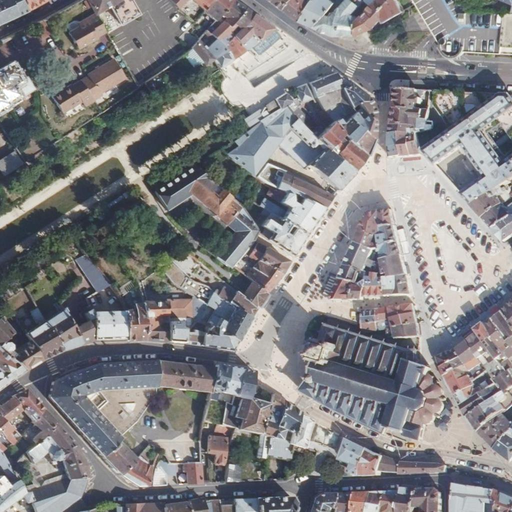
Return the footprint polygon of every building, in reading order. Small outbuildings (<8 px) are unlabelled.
[(0,0),(0,23),(16,16),(27,11),(19,0),(0,0)] [(19,0),(27,11),(38,4),(46,0),(19,0)] [(86,0),(95,15),(110,6),(120,23),(136,14),(129,0),(86,0)] [(168,0),(177,10),(180,7),(176,3),(179,0),(168,0)] [(185,0),(180,7),(177,10),(191,23),(198,16),(189,7),(193,2),(203,11),(210,0),(185,0)] [(196,41),(190,49),(202,66),(237,42),(232,37),(236,33),(227,24),(244,7),(238,3),(233,0),(228,0),(214,19),(204,31),(210,38),(201,46),(196,41)] [(214,19),(228,0),(210,0),(203,11),(214,19)] [(290,0),(284,8),(300,20),(315,0),(290,0)] [(315,0),(300,20),(315,27),(326,13),(335,1),(333,0),(315,0)] [(360,5),(353,0),(345,0),(331,18),(326,13),(315,27),(334,36),(357,35),(373,28),(382,17),(384,16),(379,12),(379,10),(381,10),(387,0),(376,0),(368,10),(357,24),(350,18),(360,5)] [(345,0),(335,0),(335,1),(326,13),(331,18),(345,0)] [(376,0),(363,0),(361,4),(368,10),(376,0)] [(399,11),(392,0),(387,0),(381,10),(379,10),(379,12),(384,16),(382,17),(384,21),(399,11)] [(511,9),(509,9),(508,11),(474,9),(464,8),(459,0),(411,0),(412,1),(411,3),(411,5),(412,7),(412,8),(414,9),(416,8),(425,3),(430,12),(421,17),(420,19),(420,21),(421,22),(423,24),(425,24),(434,40),(440,51),(435,51),(444,54),(445,52),(447,50),(468,50),(511,52),(511,9)] [(425,3),(416,8),(419,14),(421,17),(430,12),(425,3)] [(249,11),(244,7),(227,24),(236,33),(254,14),(249,11)] [(104,31),(92,11),(76,20),(78,24),(67,30),(77,48),(97,37),(96,36),(104,31)] [(278,34),(254,14),(236,33),(232,37),(237,42),(202,66),(199,68),(202,74),(215,64),(218,70),(236,58),(251,47),(258,53),(278,34)] [(42,20),(33,24),(39,35),(49,32),(42,20)] [(199,38),(187,27),(178,37),(190,49),(196,41),(199,38)] [(86,77),(79,81),(93,101),(100,97),(99,95),(124,78),(111,58),(86,75),(86,77)] [(10,64),(0,70),(0,108),(5,105),(7,108),(20,101),(17,98),(34,87),(26,75),(20,79),(10,64)] [(340,105),(365,96),(348,83),(334,73),(307,83),(313,98),(327,93),(329,95),(335,94),(336,97),(332,97),(336,101),(338,103),(340,105)] [(151,78),(142,86),(150,95),(158,89),(151,78)] [(84,107),(93,101),(79,81),(71,86),(70,85),(50,98),(61,114),(80,102),(84,107)] [(120,90),(124,96),(136,87),(132,82),(120,90)] [(272,100),(278,110),(283,106),(301,123),(306,116),(295,105),(297,102),(296,102),(309,99),(304,84),(291,89),(294,97),(291,99),(284,92),(272,100)] [(396,89),(394,107),(416,109),(416,106),(426,104),(426,100),(422,100),(422,97),(425,96),(425,90),(410,89),(396,89)] [(511,96),(511,95),(435,91),(434,107),(453,131),(425,154),(436,165),(463,145),(487,175),(462,194),(467,199),(468,201),(472,206),(508,184),(511,180),(511,96)] [(327,93),(313,98),(321,110),(322,111),(336,101),(332,97),(329,95),(327,93)] [(350,101),(356,105),(375,118),(367,102),(365,96),(350,101)] [(338,103),(326,115),(330,121),(366,155),(370,146),(373,139),(344,110),(340,105),(338,103)] [(356,105),(344,110),(373,139),(374,127),(375,118),(356,105)] [(353,173),(310,132),(301,123),(283,106),(278,110),(260,121),(232,141),(235,145),(227,157),(235,163),(241,169),(255,181),(259,184),(269,189),(275,191),(286,176),(261,162),(276,143),(303,168),(306,165),(314,171),(335,191),(340,186),(353,173)] [(393,117),(391,135),(404,136),(411,136),(413,120),(429,121),(430,107),(427,107),(427,110),(416,109),(394,107),(393,117)] [(363,159),(366,155),(330,121),(326,115),(322,111),(321,110),(317,114),(327,125),(323,129),(360,164),(363,159)] [(404,136),(404,157),(413,157),(423,156),(423,154),(419,135),(425,133),(425,130),(433,128),(432,121),(429,121),(413,120),(411,136),(404,136)] [(323,129),(318,123),(310,132),(353,173),(356,169),(360,164),(323,129)] [(404,136),(391,135),(391,144),(391,145),(392,158),(398,158),(404,157),(404,136)] [(0,159),(0,174),(1,176),(19,164),(12,152),(0,159)] [(241,169),(235,163),(231,167),(238,173),(241,169)] [(155,193),(166,210),(191,195),(234,230),(213,255),(226,266),(231,266),(251,241),(257,234),(246,214),(242,208),(193,166),(155,193)] [(286,176),(275,191),(289,197),(290,195),(323,210),(327,203),(331,197),(286,176)] [(508,184),(472,206),(478,212),(484,219),(511,198),(511,188),(511,189),(508,184)] [(318,217),(323,210),(290,195),(289,197),(275,191),(269,189),(265,196),(286,210),(284,213),(262,200),(257,208),(263,211),(305,236),(310,229),(318,217)] [(511,216),(511,198),(484,219),(489,224),(494,229),(511,216)] [(392,210),(368,213),(359,231),(376,235),(379,234),(383,234),(382,228),(396,227),(392,210)] [(305,236),(263,211),(260,216),(265,220),(260,228),(263,231),(259,237),(291,257),(298,247),(305,236)] [(511,216),(494,229),(499,235),(506,244),(511,239),(511,216)] [(381,251),(381,256),(403,256),(399,238),(396,227),(382,228),(383,234),(379,234),(381,247),(378,248),(379,251),(381,251)] [(376,235),(359,231),(359,242),(345,269),(341,278),(363,284),(367,283),(367,281),(368,274),(374,275),(380,275),(385,276),(382,262),(376,260),(377,254),(378,253),(379,252),(379,251),(378,248),(381,247),(379,234),(376,235)] [(257,244),(251,241),(231,266),(252,282),(266,293),(269,288),(277,279),(280,274),(256,260),(255,262),(247,272),(242,267),(243,266),(239,262),(244,255),(247,257),(257,244)] [(284,268),(288,262),(257,244),(247,257),(255,262),(256,260),(280,274),(284,268)] [(184,252),(178,246),(170,261),(176,267),(184,252)] [(110,285),(83,254),(76,259),(99,290),(110,285)] [(381,256),(382,262),(385,276),(385,279),(408,276),(406,268),(403,256),(381,256)] [(206,287),(214,292),(249,317),(252,312),(256,307),(241,296),(234,290),(232,293),(196,266),(189,280),(206,287)] [(367,283),(365,297),(376,297),(386,297),(386,280),(381,280),(380,275),(374,275),(373,282),(367,281),(367,283)] [(408,276),(385,279),(386,280),(386,297),(412,296),(409,283),(408,276)] [(363,284),(341,278),(335,292),(332,300),(364,300),(365,297),(367,283),(363,284)] [(137,284),(140,295),(142,303),(145,341),(154,341),(166,342),(166,321),(166,316),(166,304),(148,302),(143,281),(137,284)] [(252,282),(241,296),(256,307),(257,308),(259,306),(257,304),(259,302),(260,300),(263,296),(265,297),(267,295),(265,294),(266,293),(252,282)] [(125,293),(126,297),(120,297),(124,312),(126,339),(126,340),(130,340),(135,340),(133,306),(129,291),(125,293)] [(211,311),(206,323),(215,326),(216,327),(213,335),(227,336),(236,340),(241,332),(249,317),(214,292),(205,303),(204,307),(211,311)] [(31,295),(37,306),(42,303),(36,293),(31,295)] [(138,306),(133,306),(135,340),(141,340),(145,341),(142,303),(140,295),(135,297),(138,306)] [(166,301),(166,304),(166,316),(190,319),(190,317),(200,318),(204,307),(205,303),(194,297),(192,301),(166,301)] [(65,307),(44,320),(62,351),(87,342),(92,340),(90,308),(87,299),(79,303),(86,321),(71,328),(65,307)] [(362,327),(362,332),(378,332),(377,323),(416,314),(415,310),(414,305),(376,309),(376,311),(363,312),(362,327)] [(25,333),(30,340),(42,360),(51,356),(62,351),(44,320),(37,307),(32,310),(39,321),(41,320),(43,323),(25,333)] [(511,321),(504,311),(499,315),(494,318),(511,343),(511,321)] [(109,339),(126,339),(124,312),(91,313),(92,340),(109,339)] [(416,314),(377,323),(378,332),(382,332),(387,331),(418,324),(417,318),(416,314)] [(0,316),(0,350),(23,370),(29,367),(42,360),(30,340),(13,350),(12,348),(13,347),(14,344),(10,340),(7,342),(4,340),(14,329),(0,316)] [(511,343),(494,318),(490,321),(485,324),(508,361),(511,358),(511,343)] [(166,321),(166,342),(174,343),(182,344),(182,333),(182,329),(178,327),(178,322),(166,321)] [(203,333),(200,332),(199,346),(206,347),(230,350),(236,340),(227,336),(213,335),(216,327),(215,326),(206,323),(198,321),(197,324),(206,327),(203,333)] [(410,351),(327,326),(326,323),(324,323),(325,327),(319,345),(315,343),(314,347),(318,349),(316,357),(311,356),(310,360),(314,361),(310,377),(307,376),(306,381),(307,381),(301,391),(341,414),(387,436),(390,430),(420,441),(422,443),(424,441),(422,438),(425,425),(431,426),(434,424),(435,420),(435,418),(435,416),(438,417),(439,414),(438,413),(440,412),(442,410),(443,408),(443,405),(443,403),(442,402),(446,402),(446,399),(441,399),(444,395),(444,392),(443,390),(442,388),(440,387),(437,386),(440,383),(438,382),(436,383),(437,381),(437,378),(436,376),(435,375),(433,374),(431,374),(430,374),(431,369),(430,369),(430,367),(428,366),(427,368),(420,365),(419,351),(410,351)] [(418,324),(387,331),(388,338),(396,338),(397,340),(408,341),(417,339),(421,339),(419,329),(418,324)] [(511,365),(508,361),(485,324),(482,327),(476,332),(508,374),(510,372),(511,370),(511,365)] [(187,334),(182,333),(182,344),(193,345),(199,346),(200,332),(187,330),(187,334)] [(467,340),(468,342),(482,362),(496,382),(508,374),(476,332),(472,336),(467,340)] [(482,362),(468,342),(464,346),(458,351),(470,369),(482,362)] [(0,387),(1,388),(23,370),(0,350),(0,387)] [(470,369),(458,351),(439,359),(445,375),(447,380),(470,369)] [(156,392),(156,387),(156,362),(118,364),(94,365),(77,371),(67,375),(70,382),(49,400),(52,404),(71,424),(88,444),(100,458),(101,457),(116,441),(119,439),(96,412),(84,398),(99,393),(156,392)] [(199,367),(156,362),(156,387),(208,392),(213,368),(199,367)] [(470,369),(447,380),(451,387),(456,397),(477,382),(474,377),(471,379),(468,374),(475,370),(482,379),(478,382),(484,390),(496,382),(482,362),(470,369)] [(219,396),(228,366),(220,365),(214,364),(213,368),(208,392),(206,400),(215,403),(217,404),(219,396)] [(226,394),(232,396),(240,368),(234,367),(228,366),(219,396),(225,398),(226,394)] [(245,370),(240,368),(232,396),(230,404),(236,406),(232,419),(240,421),(247,398),(251,383),(253,372),(245,370)] [(511,388),(511,375),(510,372),(508,374),(496,382),(511,404),(511,394),(509,390),(511,388)] [(70,382),(67,375),(50,383),(47,398),(49,400),(70,382)] [(477,382),(456,397),(459,403),(461,406),(484,390),(478,382),(477,382)] [(496,382),(461,406),(464,410),(469,418),(489,404),(485,398),(493,393),(497,398),(504,394),(496,382)] [(24,389),(12,396),(13,398),(23,409),(33,420),(42,408),(34,400),(24,389)] [(156,392),(99,393),(107,403),(96,412),(119,439),(136,424),(156,392)] [(260,436),(269,437),(282,402),(275,398),(270,394),(267,404),(260,436)] [(479,432),(511,406),(511,404),(504,394),(497,398),(489,404),(469,418),(473,424),(479,432)] [(23,409),(13,398),(1,406),(0,407),(0,417),(9,425),(12,417),(23,409)] [(247,398),(240,421),(237,430),(260,436),(267,404),(247,398)] [(215,403),(206,400),(203,410),(213,413),(215,403)] [(290,435),(298,414),(298,413),(289,407),(282,402),(269,437),(277,439),(281,430),(290,435)] [(224,403),(217,426),(223,427),(229,405),(224,403)] [(511,406),(479,432),(486,439),(496,449),(511,432),(511,406)] [(24,453),(55,422),(49,415),(42,408),(33,420),(31,422),(39,430),(18,450),(23,454),(24,453)] [(299,451),(309,421),(303,417),(298,414),(290,435),(287,443),(286,445),(290,447),(299,451)] [(9,425),(0,417),(0,432),(4,436),(10,443),(14,440),(8,433),(12,428),(9,425)] [(24,420),(15,430),(21,435),(29,424),(24,420)] [(24,453),(37,487),(36,489),(25,493),(32,511),(53,511),(76,495),(85,480),(86,468),(84,464),(73,442),(55,422),(24,453)] [(223,427),(217,426),(212,425),(210,433),(229,438),(232,429),(223,427)] [(511,432),(496,449),(504,455),(511,462),(511,432)] [(225,440),(197,436),(196,442),(196,453),(213,455),(211,464),(221,465),(225,440)] [(288,460),(290,447),(286,445),(287,443),(277,439),(269,437),(266,456),(288,460)] [(343,477),(363,476),(369,449),(358,444),(349,440),(341,463),(346,466),(343,477)] [(135,460),(116,441),(101,457),(119,476),(135,460)] [(375,453),(369,449),(363,476),(380,475),(381,471),(384,457),(375,453)] [(24,453),(23,454),(10,466),(0,451),(0,450),(0,470),(10,483),(5,487),(0,481),(0,509),(14,500),(20,507),(29,503),(25,493),(36,489),(37,487),(24,453)] [(135,460),(119,476),(127,481),(136,487),(147,487),(153,465),(149,461),(147,463),(137,457),(135,460)] [(393,460),(384,457),(381,471),(402,473),(403,463),(393,460)] [(227,461),(224,461),(222,482),(236,482),(237,465),(234,465),(234,463),(238,464),(238,461),(228,459),(227,461)] [(197,462),(182,462),(182,465),(182,471),(185,471),(186,484),(189,484),(198,484),(197,462)] [(159,463),(156,468),(161,469),(166,476),(176,475),(176,464),(169,464),(168,463),(159,463)] [(412,463),(403,463),(402,473),(402,475),(404,475),(446,473),(446,467),(439,465),(429,464),(412,463)] [(156,468),(151,486),(155,486),(166,485),(166,476),(161,469),(156,468)] [(487,511),(488,502),(498,505),(499,503),(495,502),(497,491),(456,484),(453,499),(452,511),(487,511)] [(415,511),(420,491),(420,489),(408,489),(402,489),(402,492),(399,511),(415,511)] [(429,491),(420,491),(415,511),(441,511),(441,492),(438,490),(429,491)] [(511,511),(511,497),(510,497),(497,491),(495,502),(499,503),(498,505),(488,502),(487,511),(511,511)] [(383,511),(386,492),(378,493),(373,493),(370,511),(383,511)] [(399,511),(402,492),(392,492),(386,492),(383,511),(399,511)] [(370,511),(373,493),(363,494),(356,494),(354,511),(370,511)] [(229,504),(218,504),(218,511),(289,511),(293,500),(290,494),(257,496),(229,498),(229,504)] [(339,511),(341,494),(334,495),(327,495),(320,500),(316,511),(339,511)] [(348,494),(341,494),(339,511),(354,511),(356,494),(348,494)] [(201,499),(186,502),(186,511),(218,511),(218,504),(218,499),(207,500),(201,501),(201,499)] [(171,504),(161,505),(160,511),(186,511),(186,502),(174,504),(171,504)] [(160,511),(161,505),(161,503),(151,503),(141,504),(140,511),(160,511)]
